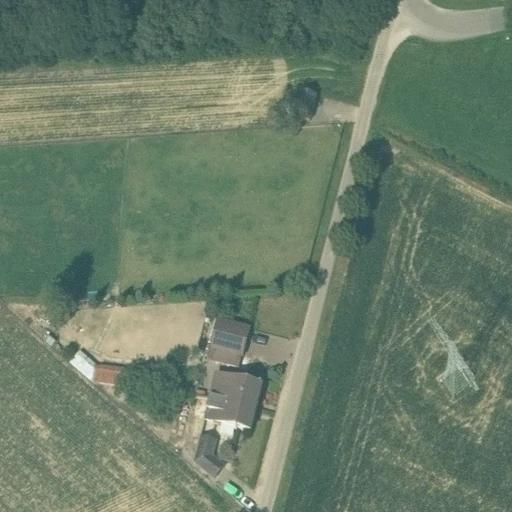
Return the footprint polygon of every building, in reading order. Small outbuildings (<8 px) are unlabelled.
[(295,118),(310,122),(316,96),(301,92),(295,118)] [(217,321),(210,349),(243,357),(250,330),(217,321)] [(81,352),(72,363),(87,376),(96,365),(81,352)] [(98,385),(132,389),(134,373),(100,369),(98,385)] [(217,376),(211,398),(256,409),(262,387),(235,380),(217,376)] [(256,409),(211,398),(205,420),(223,425),(223,426),(251,432),(256,409)] [(206,439),(199,467),(214,479),(224,467),(213,458),(217,442),(206,439)]
